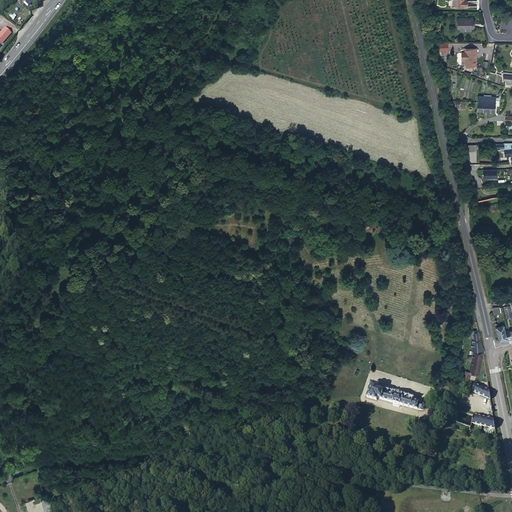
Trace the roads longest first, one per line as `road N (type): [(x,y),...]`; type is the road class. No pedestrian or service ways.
road 1 (unclassified): [(0,477),(41,462),(171,449),(511,494)]
road 2 (tertiary): [(411,0),(490,348)]
